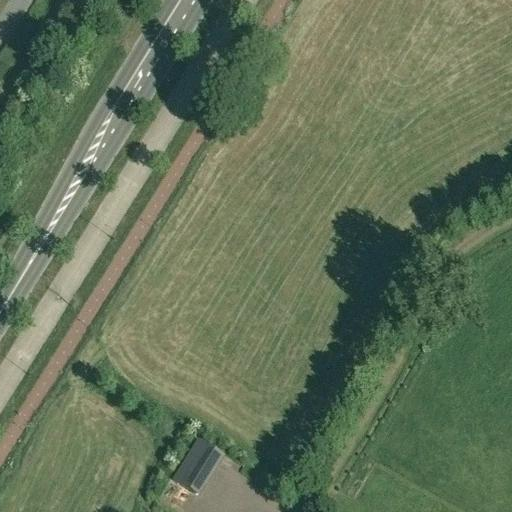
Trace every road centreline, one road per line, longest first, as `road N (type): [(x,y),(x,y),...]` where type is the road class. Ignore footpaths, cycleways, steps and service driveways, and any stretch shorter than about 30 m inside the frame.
road 1 (tertiary): [(108,128),(0,312)]
road 2 (tertiary): [(108,128),(188,0)]
